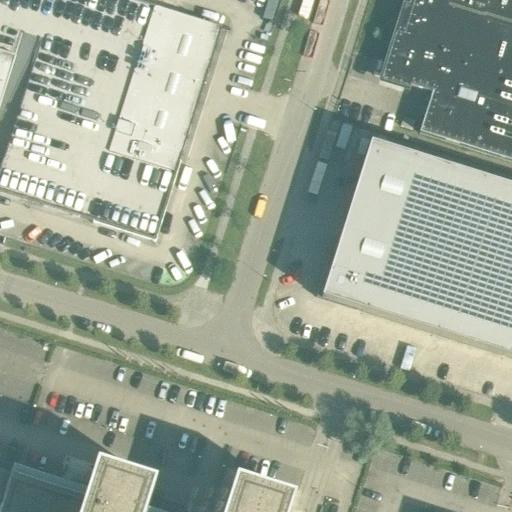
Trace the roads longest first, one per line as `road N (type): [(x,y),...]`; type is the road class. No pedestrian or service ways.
road 1 (unclassified): [(224,353),(335,0)]
road 2 (unclassified): [(511,444),(224,353)]
road 3 (unclassified): [(224,353),(0,281)]
